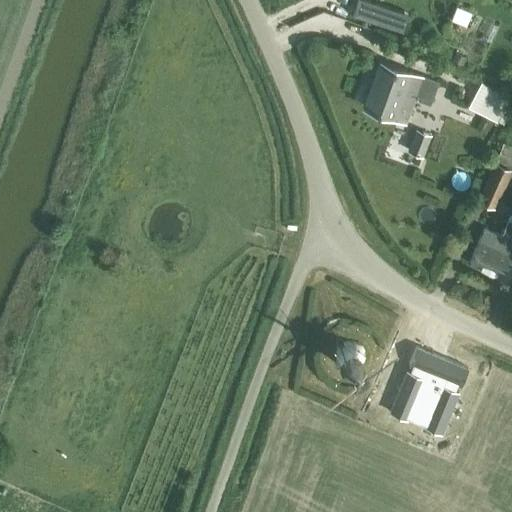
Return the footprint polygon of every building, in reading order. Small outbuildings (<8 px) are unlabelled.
[(372,0),(356,0),(352,13),(398,28),(403,10),(372,0)] [(412,96),(430,103),(439,79),(379,57),(360,107),(402,122),(412,96)] [(497,119),(503,122),(511,104),(511,97),(509,96),(510,94),(481,79),(468,104),(496,120),(497,119)] [(431,133),(415,127),(407,150),(422,156),(431,133)] [(495,158),(511,165),(511,144),(503,140),(495,158)] [(476,198),(495,207),(511,169),(511,166),(494,159),(476,198)] [(511,266),(511,242),(511,239),(511,220),(506,218),(498,236),(482,228),(466,262),(506,280),(511,266)] [(336,351),(335,355),(336,361),(340,366),(346,370),(352,370),(359,367),(362,363),(363,363),(364,361),(365,356),(364,349),(360,344),(354,340),(347,340),(341,343),(336,348),(336,351)] [(406,369),(389,411),(407,418),(408,416),(424,423),(424,425),(441,432),(458,390),(455,389),(457,383),(461,384),(468,367),(416,346),(409,363),(412,365),(410,371),(406,369)]
